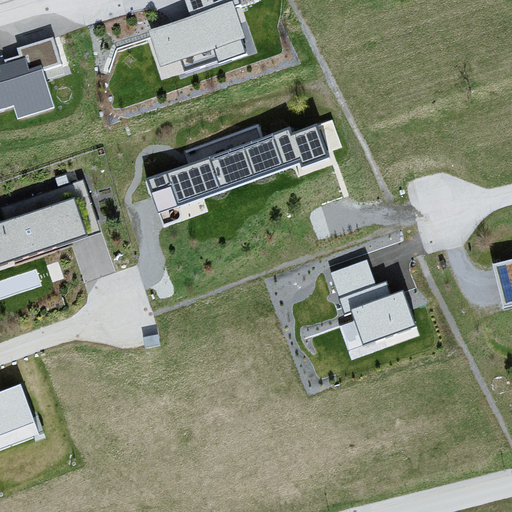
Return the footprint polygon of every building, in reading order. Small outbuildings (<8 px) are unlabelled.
[(184,0),(190,15),(147,30),(160,67),(214,48),(219,61),(246,51),(241,39),(245,37),(234,6),(241,4),(239,0),(184,0)] [(8,66),(0,68),(0,110),(14,106),(18,118),(55,107),(45,78),(63,72),(53,38),(18,48),(20,55),(6,60),(8,66)] [(291,127),(148,179),(160,211),(301,160),(303,165),(329,156),(317,123),(293,132),(291,127)] [(5,222),(0,223),(0,266),(103,231),(84,178),(0,207),(5,222)] [(511,258),(493,263),(504,307),(511,304),(511,258)] [(366,259),(330,272),(345,314),(351,311),(363,344),(416,325),(403,291),(390,295),(385,282),(375,285),(366,259)] [(0,447),(38,433),(19,384),(0,391),(0,447)]
